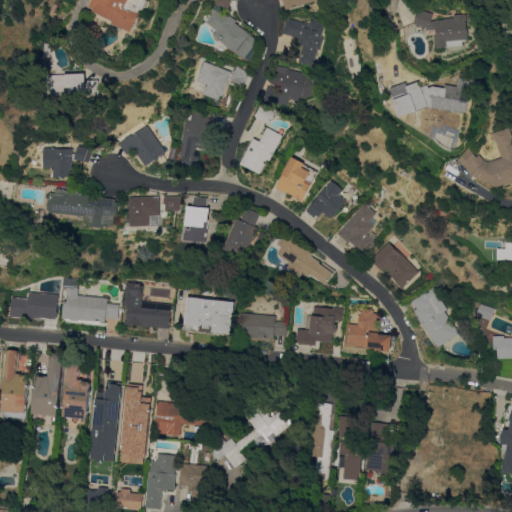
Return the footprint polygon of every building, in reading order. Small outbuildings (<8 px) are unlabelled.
[(153,0),(152,3),(148,11),(146,11),(136,31),(118,22),(119,20),(99,10),(100,8),(96,6),(98,0),(153,0)] [(259,40),(255,45),(258,48),(253,61),(247,56),(245,58),(215,35),(218,30),(207,22),(214,13),(213,13),(218,6),(220,4),(216,3),(217,0),(233,0),(230,9),(224,6),(223,9),(238,20),(236,22),(259,40)] [(284,0),(317,0),(287,9),(284,0)] [(424,8),(439,13),(437,20),(450,19),(450,18),(460,17),(459,14),(471,13),(474,39),(471,39),(471,41),(468,41),(468,44),(448,46),(448,47),(442,48),(441,40),(443,40),(442,29),(431,30),(432,27),(420,23),(424,8)] [(322,36),(325,37),(321,50),(319,49),(314,66),(300,61),(304,45),(300,43),(301,38),(283,33),(288,17),(310,24),(311,19),(326,23),(322,36)] [(223,95),(221,94),(219,99),(194,90),(205,61),(232,72),(223,95)] [(312,78),(318,76),(322,87),(316,89),(318,94),(302,100),(291,98),(289,105),(265,100),(268,85),(279,88),(271,82),(278,65),(290,68),(290,69),(310,74),(312,78)] [(251,73),(243,86),(230,78),(237,66),(251,73)] [(92,73),(93,80),(105,79),(106,94),(94,95),(93,92),(55,94),(54,75),(92,73)] [(392,87),(408,81),(413,94),(423,90),(422,88),(433,84),(434,86),(438,84),(460,88),(462,76),(479,79),(477,91),(474,90),(471,111),(440,106),(421,114),(414,97),(399,103),(392,87)] [(255,116),(260,104),(274,110),(273,111),(275,112),(272,119),(269,118),(267,122),(255,116)] [(211,130),(212,130),(211,141),(209,141),(208,146),(197,144),(196,155),(201,155),(199,168),(182,165),(184,155),(180,155),(182,144),(183,144),(187,119),(191,120),(192,111),(213,114),(211,130)] [(167,151),(148,165),(139,152),(141,151),(138,147),(129,153),(122,144),(148,125),(167,151)] [(271,160),(266,158),(264,162),(266,163),(261,174),(241,163),(254,137),(260,141),(267,127),(283,135),(271,160)] [(476,174),(461,158),(472,148),(480,156),(482,154),(487,159),(491,162),(505,157),(500,141),(499,142),(496,132),(511,127),(511,182),(500,186),(476,174)] [(58,167),(49,167),(48,147),(58,147),(58,148),(77,148),(77,153),(80,153),(82,146),(95,150),(92,161),(87,160),(87,161),(79,158),(79,160),(77,160),(77,176),(58,176),(58,167)] [(303,200),(288,191),(287,193),(276,187),(283,174),(282,174),(292,156),(304,163),(302,167),(310,171),(306,178),(312,182),(303,200)] [(307,210),(331,180),(343,190),(339,194),(346,200),(331,218),(323,211),(317,219),(307,210)] [(119,199),(119,201),(121,202),(120,215),(118,215),(117,224),(108,223),(107,227),(95,226),(95,222),(91,222),(91,220),(88,220),(88,215),(53,211),(53,209),(52,209),(53,197),(55,197),(55,193),(59,193),(60,189),(61,189),(61,187),(69,188),(69,189),(94,192),(94,197),(119,199)] [(165,210),(165,196),(182,195),(182,210),(165,210)] [(162,223),(151,223),(151,225),(132,225),(132,211),(131,211),(132,196),(157,196),(157,197),(162,197),(162,223)] [(209,197),(208,211),(211,211),(210,219),(212,219),(211,228),(210,228),(209,241),(182,239),(184,221),(187,222),(188,207),(194,208),(195,196),(209,197)] [(365,253),(351,241),(349,243),(337,233),(344,225),(345,226),(364,203),(376,213),(372,218),(376,221),(374,224),(375,224),(368,233),(376,240),(365,253)] [(261,213),(256,225),(259,227),(245,258),(224,249),(238,218),(243,220),(248,208),(261,213)] [(329,281),(327,284),(321,280),(312,274),(310,277),(304,272),(301,276),(288,267),(291,263),(278,253),(282,247),(276,243),(282,235),(285,237),(290,231),(300,238),(298,240),(314,252),(312,255),(321,262),(320,263),(335,273),(329,281)] [(403,287),(384,267),(383,269),(372,258),(389,242),(399,252),(399,251),(419,271),(403,287)] [(511,259),(499,259),(499,248),(508,248),(508,242),(511,242),(511,259)] [(78,288),(79,288),(78,295),(108,298),(108,303),(120,304),(119,319),(106,318),(106,321),(79,319),(79,320),(70,320),(70,318),(63,318),(64,300),(67,300),(68,296),(67,296),(67,287),(63,287),(64,277),(78,278),(78,288)] [(141,283),(141,285),(143,285),(142,302),(173,304),(172,327),(125,324),(125,320),(127,321),(128,306),(125,306),(127,282),(141,283)] [(445,311),(459,333),(439,346),(415,310),(418,308),(412,299),(436,283),(442,291),(439,294),(448,308),(445,311)] [(57,319),(35,317),(34,318),(10,316),(13,290),(59,294),(57,319)] [(235,301),(231,333),(185,329),(187,296),(235,301)] [(496,308),(496,309),(495,309),(494,314),(491,319),(478,315),(479,309),(482,303),(496,308)] [(344,308),(343,320),(336,320),(335,324),(338,324),(337,332),(334,332),(332,342),(317,340),(317,341),(315,341),(315,345),(299,343),(299,339),(297,339),(298,330),(298,328),(312,329),(314,306),(344,308)] [(391,350),(376,349),(376,347),(345,344),(347,323),(359,324),(360,312),(362,312),(363,307),(373,308),(373,310),(375,310),(374,313),(378,313),(377,328),(380,328),(379,333),(392,334),(391,350)] [(276,316),(276,321),(288,322),(287,337),(274,335),(274,339),(238,336),(240,312),(276,316)] [(511,336),(511,357),(499,357),(499,349),(494,349),(494,335),(495,336),(500,334),(504,335),(505,335),(505,337),(511,336)] [(17,373),(21,373),(21,376),(23,374),(28,375),(29,377),(30,377),(30,380),(29,379),(26,412),(20,412),(19,412),(5,411),(6,410),(2,410),(8,349),(10,350),(10,349),(17,350),(19,350),(19,351),(17,373)] [(58,415),(54,415),(54,416),(39,414),(39,413),(32,412),(36,377),(36,375),(46,376),(49,376),(51,353),(63,354),(63,355),(58,415)] [(65,407),(63,407),(63,404),(65,404),(69,356),(81,357),(78,379),(83,379),(83,381),(84,380),(92,381),(88,418),(63,416),(65,407)] [(95,397),(105,398),(106,381),(121,382),(121,387),(115,453),(114,461),(103,460),(103,459),(90,458),(95,397)] [(129,386),(128,383),(143,385),(142,392),(141,396),(151,397),(145,457),(144,457),(144,463),(131,462),(121,461),(121,453),(128,386),(129,386)] [(181,434),(162,432),(162,433),(154,432),(158,400),(170,402),(170,403),(182,405),(181,409),(214,413),(212,437),(201,436),(202,425),(182,423),(181,434)] [(308,455),(310,426),(313,427),(314,408),(318,409),(319,402),(332,403),(332,402),(338,403),(335,434),(334,433),(330,479),(315,478),(317,456),(308,455)] [(276,435),(277,437),(262,449),(256,441),(254,442),(253,441),(240,450),(247,458),(235,467),(225,454),(218,459),(217,457),(216,458),(213,454),(214,453),(213,451),(214,450),(213,449),(217,447),(214,444),(223,438),(225,441),(232,437),(236,442),(256,428),(250,420),(249,420),(246,416),(259,407),(264,414),(268,411),(271,416),(274,413),(275,414),(279,411),(280,412),(292,403),(302,416),(276,435)] [(506,450),(504,449),(505,444),(500,443),(501,439),(500,439),(501,432),(502,432),(503,428),(508,429),(510,420),(509,419),(510,412),(511,412),(511,410),(511,472),(502,471),(506,450)] [(343,440),(343,435),(338,434),(341,415),(358,417),(356,437),(352,436),(352,441),(364,442),(361,479),(344,478),(345,467),(339,467),(341,440),(343,440)] [(370,449),(371,437),(369,437),(370,422),(390,423),(388,442),(395,442),(393,472),(383,471),(383,474),(378,473),(378,471),(376,471),(376,470),(366,469),(368,449),(370,449)] [(431,468),(431,457),(444,457),(451,457),(451,453),(456,453),(456,452),(463,452),(463,451),(473,450),(473,457),(477,457),(477,459),(494,459),(494,470),(493,472),(487,471),(487,473),(483,473),(484,471),(464,471),(464,467),(454,468),(454,467),(445,467),(431,468)] [(178,455),(174,488),(167,488),(167,490),(163,490),(161,508),(146,507),(151,462),(157,462),(158,453),(178,455)] [(208,465),(204,503),(192,502),(193,490),(188,490),(189,485),(179,484),(180,475),(181,475),(182,463),(208,465)] [(110,489),(84,486),(82,503),(107,507),(110,489)] [(115,506),(141,507),(141,492),(128,492),(128,489),(115,488),(115,506)]
